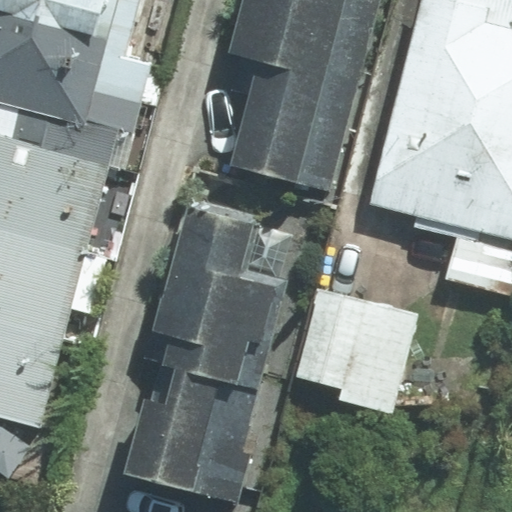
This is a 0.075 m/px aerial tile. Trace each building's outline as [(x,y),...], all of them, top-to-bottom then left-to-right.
[(0,0),(0,109),(65,126),(97,0),(0,0)] [(224,0),(183,164),(288,191),(336,0),(224,0)] [(511,1),(507,0),(384,0),(332,203),(492,243),(511,165),(511,1)] [(0,154),(0,422),(9,424),(73,173),(0,154)] [(194,191),(126,460),(238,488),(292,275),(253,265),(267,210),(194,191)] [(421,313),(318,289),(295,376),(345,389),(341,405),(395,418),(421,313)]
